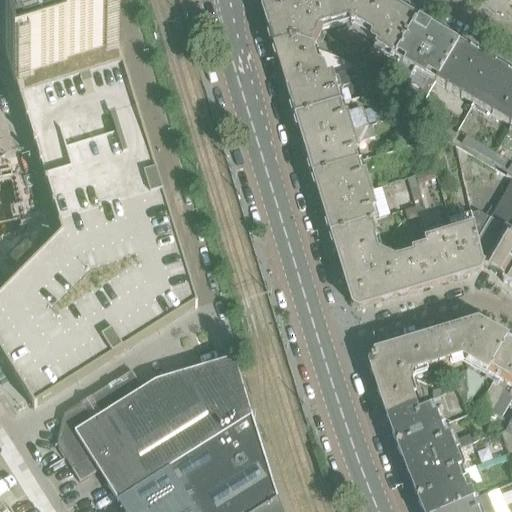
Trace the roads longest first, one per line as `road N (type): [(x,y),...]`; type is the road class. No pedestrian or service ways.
road 1 (tertiary): [(321,350),(216,0)]
road 2 (residential): [(511,319),(479,300),(321,350)]
road 3 (tertiary): [(376,511),(321,350)]
road 4 (residential): [(11,440),(124,367)]
